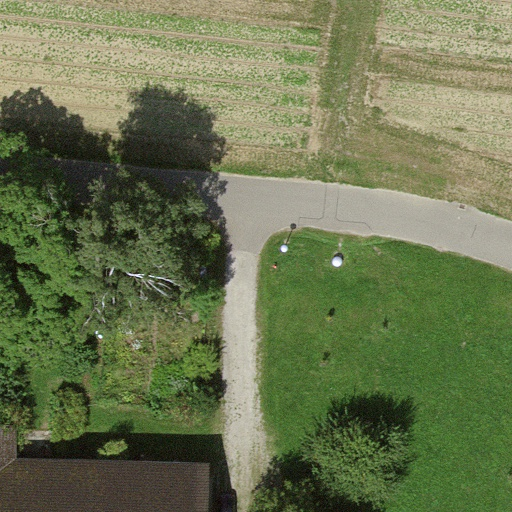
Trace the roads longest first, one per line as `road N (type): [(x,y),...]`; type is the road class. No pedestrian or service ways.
road 1 (unclassified): [(511,248),(399,216),(0,174)]
road 2 (track): [(243,511),(250,198)]
